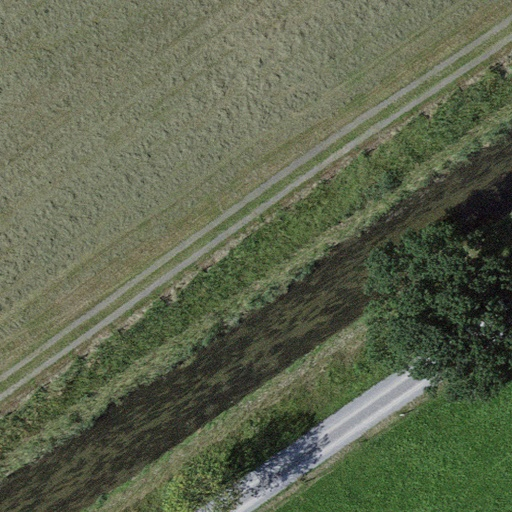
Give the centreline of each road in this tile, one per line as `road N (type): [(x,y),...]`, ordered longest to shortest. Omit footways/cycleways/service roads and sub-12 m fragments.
road 1 (track): [(0,396),(511,27)]
road 2 (track): [(511,316),(236,511)]
